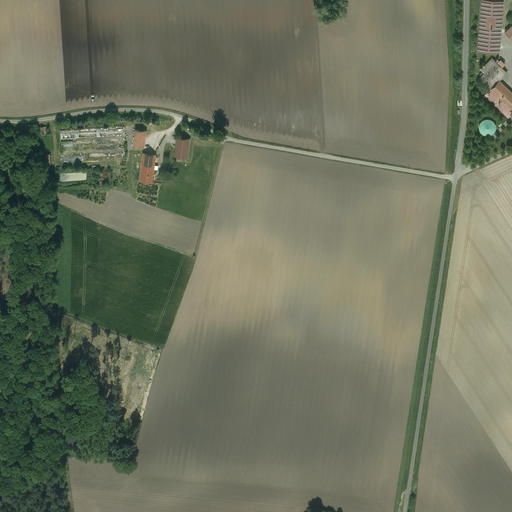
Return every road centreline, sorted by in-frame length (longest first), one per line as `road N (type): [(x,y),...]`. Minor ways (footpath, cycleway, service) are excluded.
road 1 (unclassified): [(454,178),(225,139),(163,114),(0,121)]
road 2 (unclassified): [(405,511),(454,178)]
road 3 (unclassified): [(454,178),(466,0)]
